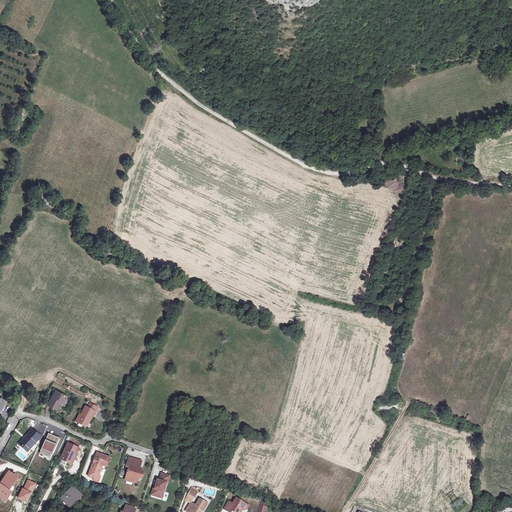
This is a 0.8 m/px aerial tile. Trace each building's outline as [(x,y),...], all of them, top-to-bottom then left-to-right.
[(61,401),(64,402),(67,396),(56,390),(48,405),(57,409),(61,401)] [(89,419),(91,420),(98,407),(90,403),(88,407),(86,406),(82,415),(80,414),(76,422),(85,426),(89,419)] [(32,445),(40,436),(33,429),(19,444),(27,452),(33,446),(32,445)] [(74,456),(76,457),(80,448),(69,443),(61,459),(71,464),(74,456)] [(111,458),(98,453),(89,476),(95,479),(97,474),(100,475),(103,465),(104,464),(108,465),(111,458)] [(140,469),(142,462),(130,458),(127,466),(130,467),(126,479),(135,481),(136,478),(140,479),(142,473),(138,472),(138,470),(140,469)] [(9,491),(11,487),(18,477),(10,471),(0,485),(0,495),(7,501),(12,493),(9,491)] [(154,488),(152,495),(159,497),(160,495),(163,496),(167,483),(168,483),(170,476),(162,473),(160,480),(158,480),(156,486),(156,488),(154,488)] [(194,485),(188,494),(195,498),(203,485),(201,484),(199,487),(194,485)] [(79,498),(82,495),(74,487),(62,498),(70,506),(79,498)] [(200,498),(198,501),(196,505),(194,503),(192,506),(190,504),(186,511),(187,511),(197,511),(199,509),(202,511),(203,511),(208,503),(200,498)] [(242,501),(237,498),(233,503),(229,501),(224,509),(229,511),(231,511),(232,511),(234,511),(240,511),(242,511),(247,509),(249,506),(242,501)] [(265,511),(268,504),(262,502),(258,511),(265,511)]
